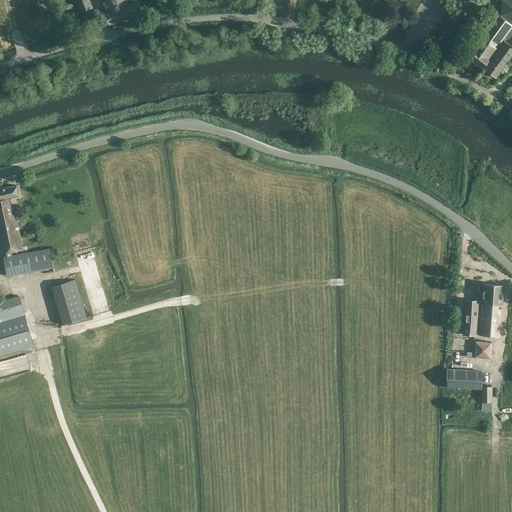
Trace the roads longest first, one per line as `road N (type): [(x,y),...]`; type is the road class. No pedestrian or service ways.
road 1 (unclassified): [(0,174),(102,140),(198,125),(411,190),(511,270)]
road 2 (unclassified): [(511,107),(424,58),(354,34),(238,16),(173,21),(0,67)]
road 3 (track): [(104,511),(56,408),(21,285),(0,277)]
